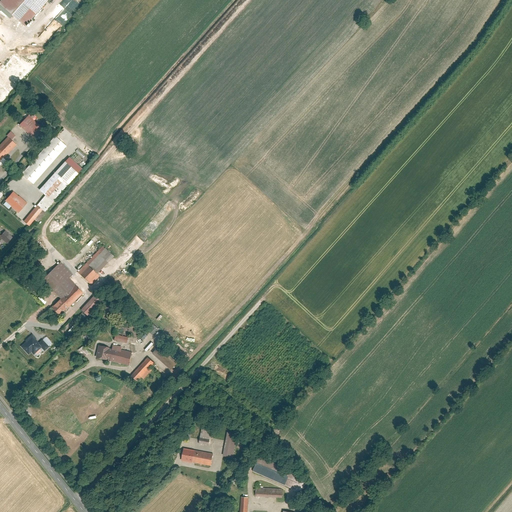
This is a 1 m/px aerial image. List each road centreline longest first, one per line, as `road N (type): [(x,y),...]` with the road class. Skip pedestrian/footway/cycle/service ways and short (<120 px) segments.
road 1 (track): [(0,345),(29,321),(61,322),(91,290),(45,241),(44,229),(246,0)]
road 2 (track): [(77,502),(261,301)]
road 3 (tertiary): [(0,406),(84,511)]
